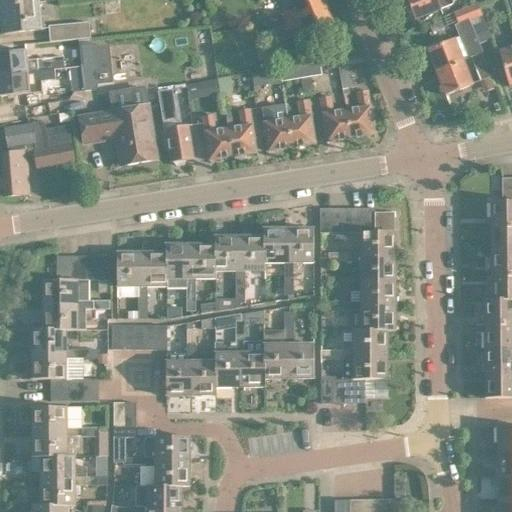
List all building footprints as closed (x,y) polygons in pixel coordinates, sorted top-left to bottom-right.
[(291,0),(294,7),(279,12),(283,21),(310,10),(322,5),(320,0),(291,0)] [(404,0),(412,19),(438,9),(438,8),(449,3),(449,0),(404,0)] [(33,2),(0,4),(0,32),(41,29),(40,16),(34,16),(33,2)] [(462,8),(452,12),(455,22),(452,23),(457,36),(452,38),(461,61),(468,58),(480,53),(475,42),(466,20),(479,14),(477,8),(475,3),(462,8)] [(283,22),(281,23),(285,31),(290,29),(301,24),(304,33),(317,28),(330,23),(322,5),(310,10),(283,21),(283,22)] [(218,13),(207,17),(212,28),(222,23),(218,13)] [(46,42),(87,38),(85,23),(45,27),(46,42)] [(270,27),(258,31),(262,39),(273,34),(270,27)] [(438,44),(424,49),(433,71),(433,72),(461,61),(452,38),(438,44)] [(89,41),(75,42),(79,66),(79,72),(93,71),(90,44),(89,41)] [(511,82),(511,45),(496,50),(506,85),(511,82)] [(7,51),(0,52),(0,73),(9,73),(24,71),(35,70),(35,71),(51,69),(62,68),(60,55),(23,59),(22,50),(7,51)] [(480,53),(468,58),(477,80),(489,75),(480,53)] [(344,55),(335,56),(339,86),(345,85),(348,85),(345,63),(344,55)] [(317,60),(296,63),(298,77),(308,76),(319,74),(317,60)] [(461,61),(433,72),(434,72),(442,94),(456,89),(470,83),(461,61)] [(296,63),(277,66),(279,80),(298,77),(296,63)] [(81,89),(79,72),(79,66),(78,66),(67,67),(69,90),(81,89)] [(9,73),(0,73),(0,95),(38,91),(36,79),(52,78),(51,69),(35,71),(35,70),(24,71),(9,73)] [(264,71),(251,73),(252,86),(265,85),(264,71)] [(213,78),(216,93),(230,90),(227,75),(213,78)] [(184,85),(188,108),(202,106),(198,82),(184,85)] [(107,109),(77,114),(81,142),(100,139),(100,137),(116,134),(117,143),(115,143),(118,164),(154,159),(148,123),(144,103),(141,84),(104,90),(107,108),(107,109)] [(356,107),(343,109),(347,138),(370,134),(364,89),(360,90),(360,86),(355,86),(356,90),(353,91),(356,107)] [(169,88),(154,90),(163,146),(166,145),(168,163),(171,163),(174,166),(180,165),(182,161),(190,160),(185,125),(175,127),(169,88)] [(347,138),(343,109),(329,111),(327,95),(325,96),(324,91),(319,92),(320,96),(317,97),(323,141),(347,138)] [(298,117),(284,119),(286,132),(289,147),(312,144),(305,99),(302,100),(298,100),(295,100),(298,117)] [(282,103),(258,107),(265,151),(289,147),(286,132),(284,119),(282,103)] [(239,126),(225,128),(229,156),(253,153),(246,108),(243,109),(243,104),(238,105),(238,110),(236,110),(239,126)] [(212,130),(212,129),(226,126),(224,117),(210,119),(209,114),(207,114),(207,110),(202,111),(202,115),(200,116),(206,160),(229,156),(225,128),(212,130)] [(66,112),(55,114),(57,122),(67,121),(66,112)] [(1,127),(5,152),(0,152),(0,182),(1,195),(25,194),(23,155),(32,154),(34,165),(71,158),(66,127),(39,132),(37,121),(1,127)] [(499,178),(499,201),(510,201),(510,178),(499,178)] [(487,202),(487,225),(511,225),(511,201),(510,201),(499,201),(487,202)] [(318,232),(329,232),(329,208),(318,208),(318,232)] [(329,232),(340,232),(340,208),(329,208),(329,232)] [(340,232),(351,232),(351,208),(340,208),(340,232)] [(351,232),(358,232),(361,232),(361,208),(351,208),(351,232)] [(361,232),(372,232),(372,212),(372,208),(361,208),(361,232)] [(372,232),(391,232),(391,212),(372,212),(372,232)] [(511,225),(487,225),(487,249),(511,249),(511,225)] [(260,228),(261,235),(262,262),(282,262),(281,279),(290,279),(290,272),(290,262),(285,262),(285,227),(260,228)] [(311,227),(285,227),(285,262),(290,262),(290,272),(299,272),(299,262),(311,262),(311,227)] [(358,258),(391,258),(391,232),(372,232),(361,232),(358,232),(358,253),(341,253),(341,262),(358,262),(358,258)] [(212,236),(212,243),(213,243),(213,271),(214,271),(233,271),(233,287),(243,287),(243,271),(238,271),(238,235),(212,236)] [(261,235),(238,235),(238,271),(243,271),(263,271),(262,262),(261,235)] [(163,243),(163,250),(164,250),(164,279),(165,279),(165,286),(184,286),(184,294),(194,294),(194,279),(189,279),(189,243),(163,243)] [(213,243),(212,243),(189,243),(189,279),(194,279),(214,279),(214,271),(213,271),(213,243)] [(511,249),(487,249),(487,274),(511,273),(511,249)] [(164,250),(163,250),(140,251),(140,286),(145,286),(165,286),(165,279),(164,279),(164,250)] [(114,287),(135,286),(135,301),(145,301),(145,286),(140,286),(140,251),(114,251),(114,287)] [(325,262),(341,262),(341,253),(325,253),(325,262)] [(53,256),(54,280),(64,280),(64,255),(53,256)] [(74,255),(64,255),(64,280),(74,280),(74,255)] [(85,255),(74,255),(74,280),(85,280),(85,255)] [(85,255),(85,280),(97,280),(97,255),(85,255)] [(97,255),(97,280),(108,280),(108,255),(97,255)] [(358,281),(391,282),(391,258),(358,258),(358,262),(358,281)] [(480,300),(511,299),(511,273),(487,274),(488,298),(480,298),(480,300)] [(290,279),(281,279),(281,294),(290,294),(290,279)] [(39,281),(39,305),(73,305),(73,300),(86,300),(85,280),(74,280),(64,280),(54,280),(39,281)] [(358,306),(391,306),(391,282),(358,281),(358,302),(341,302),(341,310),(358,311),(358,306)] [(243,287),(233,287),(233,302),(243,302),(243,287)] [(194,294),(184,294),(184,310),(194,310),(194,294)] [(223,311),(223,297),(212,297),(212,312),(223,311)] [(480,300),(481,324),(511,323),(511,315),(511,299),(480,300)] [(39,305),(39,329),(39,330),(62,330),(73,330),(73,309),(90,308),(90,300),(86,300),(73,300),(73,305),(39,305)] [(90,300),(90,308),(106,308),(106,300),(90,300)] [(145,301),(135,301),(135,311),(135,318),(145,318),(145,301)] [(211,302),(196,304),(198,313),(212,311),(211,302)] [(325,310),(341,310),(341,302),(325,302),(325,310)] [(383,331),(391,331),(391,306),(358,306),(358,311),(358,330),(358,331),(383,331)] [(165,308),(165,318),(178,316),(178,308),(165,308)] [(281,329),(290,329),(289,313),(281,313),(281,329)] [(198,318),(198,327),(209,326),(212,322),(212,316),(198,318)] [(232,322),(232,337),(242,337),(242,322),(232,322)] [(511,323),(481,324),(481,348),(511,348),(511,332),(511,323)] [(164,325),(153,326),(153,349),(164,348),(164,325)] [(120,349),(120,326),(108,326),(108,349),(120,349)] [(131,326),(120,326),(120,349),(131,349),(131,326)] [(142,326),(131,326),(131,349),(142,349),(142,326)] [(153,326),(142,326),(142,349),(153,349),(153,326)] [(27,329),(27,353),(62,353),(62,349),(62,330),(39,330),(39,329),(27,329)] [(285,343),(285,378),(311,378),(310,343),(290,343),(290,329),(281,329),(281,330),(281,343),(285,343)] [(183,330),(183,346),(193,346),(193,330),(183,330)] [(262,379),(285,378),(285,343),(281,343),(281,330),(261,330),(261,343),(261,352),(262,352),(262,379)] [(383,354),(383,331),(358,331),(358,330),(350,330),(350,350),(334,350),(334,359),(338,359),(350,359),(350,355),(383,354)] [(237,352),(237,388),(262,388),(262,379),(262,352),(261,352),(242,352),(242,337),(232,337),(232,352),(237,352)] [(211,353),(193,353),(193,346),(183,346),(183,354),(183,362),(188,361),(188,396),(213,396),(213,388),(212,388),(212,361),(211,353)] [(481,348),(481,373),(511,372),(511,347),(511,348),(481,348)] [(28,379),(47,379),(62,378),(62,357),(78,357),(78,348),(62,349),(62,353),(27,353),(28,379)] [(78,348),(78,357),(94,357),(94,352),(94,348),(78,348)] [(318,359),(334,359),(334,350),(318,350),(318,359)] [(104,353),(94,352),(94,357),(94,362),(104,362),(104,353)] [(237,352),(232,352),(211,353),(212,361),(212,388),(213,388),(237,388),(237,352)] [(188,361),(183,362),(183,354),(175,354),(175,362),(163,362),(163,396),(188,396),(188,361)] [(339,380),(350,380),(361,380),(383,380),(383,354),(350,355),(350,359),(338,359),(338,380),(339,380)] [(511,372),(481,373),(482,398),(511,398),(511,381),(511,372)] [(47,379),(47,390),(71,390),(71,378),(62,378),(47,379)] [(71,378),(71,390),(95,389),(95,378),(71,378)] [(317,403),(328,403),(328,380),(317,380),(317,403)] [(328,403),(339,403),(339,380),(338,380),(328,380),(328,403)] [(339,403),(350,403),(350,380),(339,380),(339,403)] [(350,380),(350,403),(361,403),(361,380),(350,380)] [(95,389),(71,390),(71,401),(96,400),(95,389)] [(71,390),(47,390),(47,401),(71,401),(71,390)] [(110,402),(111,427),(121,427),(121,402),(110,402)] [(131,402),(121,402),(121,427),(132,426),(131,402)] [(28,407),(28,433),(63,433),(63,428),(63,406),(28,407)] [(121,427),(111,427),(111,437),(132,437),(132,426),(121,427)] [(511,426),(492,427),(492,452),(511,452),(511,426)] [(95,427),(78,428),(78,437),(90,436),(95,436),(95,431),(95,427)] [(28,457),(36,457),(36,456),(63,456),(63,455),(63,437),(78,437),(78,428),(63,428),(63,433),(28,433),(28,457)] [(104,430),(95,431),(95,436),(90,436),(91,455),(105,454),(104,430)] [(152,462),(186,462),(185,437),(152,437),(152,446),(143,446),(143,457),(135,457),(135,466),(152,466),(152,462)] [(511,452),(492,452),(492,477),(511,476),(511,452)] [(36,456),(36,457),(36,482),(71,482),(71,477),(71,455),(63,455),(63,456),(36,456)] [(119,466),(135,466),(135,457),(119,457),(119,466)] [(169,486),(177,486),(186,486),(186,462),(152,462),(152,466),(152,486),(162,486),(169,486)] [(511,476),(492,477),(493,501),(511,500),(511,476)] [(36,482),(37,504),(37,505),(64,505),(64,506),(71,506),(71,493),(77,493),(77,486),(87,486),(86,477),(71,477),(71,482),(36,482)] [(103,477),(86,477),(87,486),(104,486),(103,477)] [(143,511),(144,510),(177,510),(177,486),(169,486),(162,486),(152,486),(143,486),(143,505),(127,505),(127,511),(143,511)] [(346,511),(356,511),(357,499),(346,500),(346,511)] [(356,511),(367,511),(368,499),(357,499),(356,511)] [(367,511),(378,511),(378,499),(368,499),(367,511)] [(378,511),(390,511),(390,499),(378,499),(378,511)] [(330,511),(346,511),(346,500),(330,500),(330,511)] [(492,511),(511,511),(511,500),(493,501),(492,511)]
